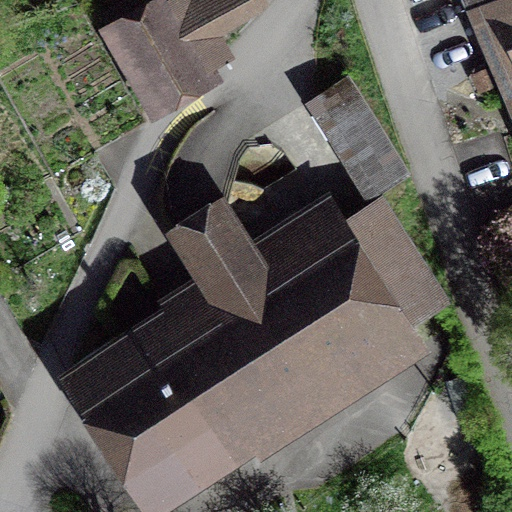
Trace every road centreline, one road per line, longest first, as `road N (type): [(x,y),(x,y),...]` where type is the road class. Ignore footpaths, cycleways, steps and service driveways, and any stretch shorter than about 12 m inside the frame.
road 1 (residential): [(298,0),(69,297),(0,472)]
road 2 (residential): [(407,0),(511,323)]
